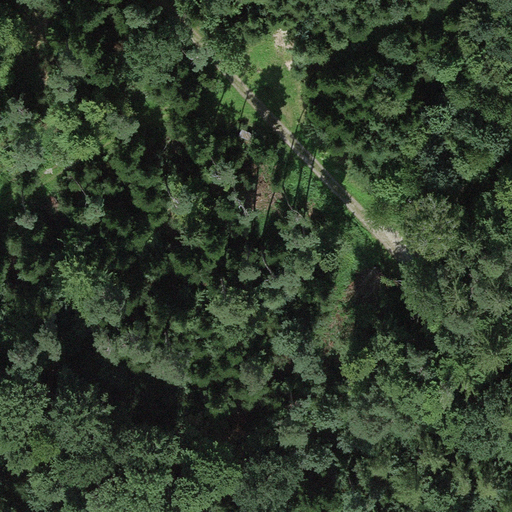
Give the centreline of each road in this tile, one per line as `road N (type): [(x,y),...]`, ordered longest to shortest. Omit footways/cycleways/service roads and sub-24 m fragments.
road 1 (track): [(511,376),(429,316),(151,0)]
road 2 (track): [(429,316),(91,511)]
